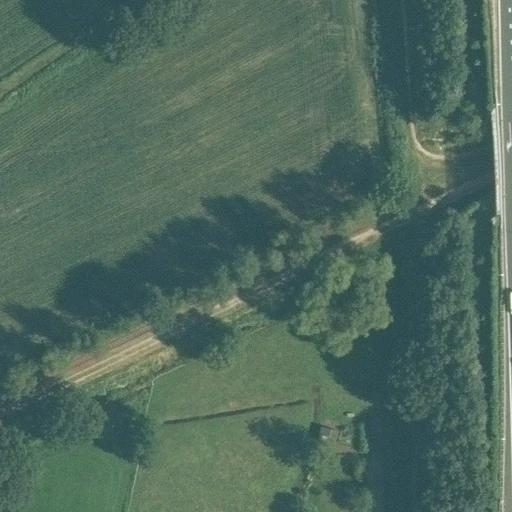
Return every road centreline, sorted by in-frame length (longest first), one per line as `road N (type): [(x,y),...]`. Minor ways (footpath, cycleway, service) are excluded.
road 1 (track): [(399,0),(416,157),(441,162),(511,132)]
road 2 (track): [(0,95),(160,0)]
